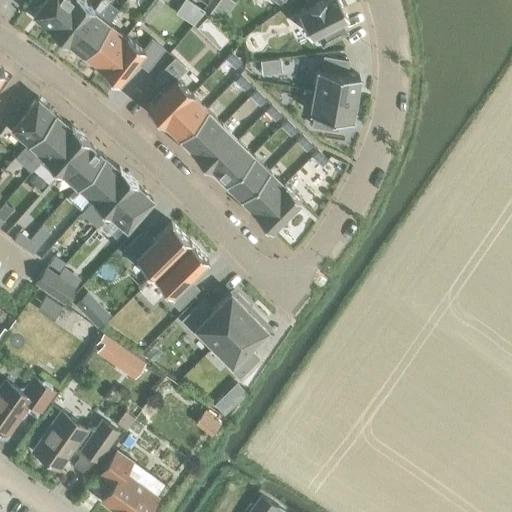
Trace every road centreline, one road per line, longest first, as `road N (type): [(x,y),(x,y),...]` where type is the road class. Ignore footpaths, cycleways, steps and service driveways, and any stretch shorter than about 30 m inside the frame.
road 1 (residential): [(0,33),(286,294)]
road 2 (residential): [(286,294),(344,216),(382,129),(392,45),(377,0)]
